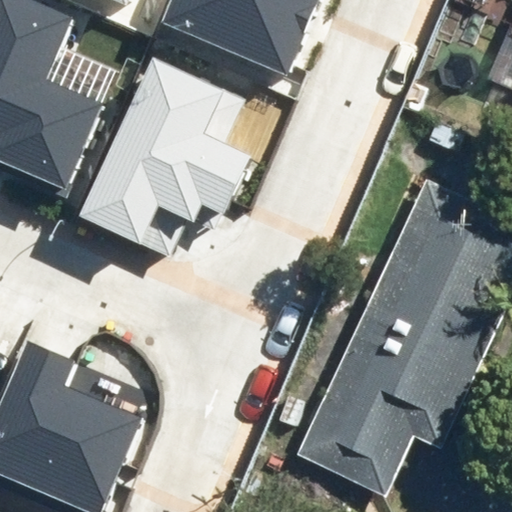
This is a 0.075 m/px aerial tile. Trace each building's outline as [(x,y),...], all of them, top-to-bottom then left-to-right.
[(42,0),(1,0),(0,3),(0,134),(6,137),(0,149),(0,158),(76,191),(113,105),(108,103),(59,82),(73,50),(86,19),(42,0)] [(138,0),(115,0),(136,8),(138,0)] [(180,0),(169,26),(296,79),(328,0),(180,0)] [(511,30),(491,80),(511,88),(511,30)] [(59,82),(108,103),(122,71),(73,50),(59,82)] [(232,217),(260,156),(233,144),(253,100),(161,58),(87,218),(150,247),(168,208),(203,224),(211,207),(232,217)] [(306,461),(390,500),(420,437),(449,450),(511,313),(511,216),(435,180),(306,461)] [(85,362),(36,341),(0,426),(0,473),(91,511),(112,511),(151,420),(74,387),(85,362)]
